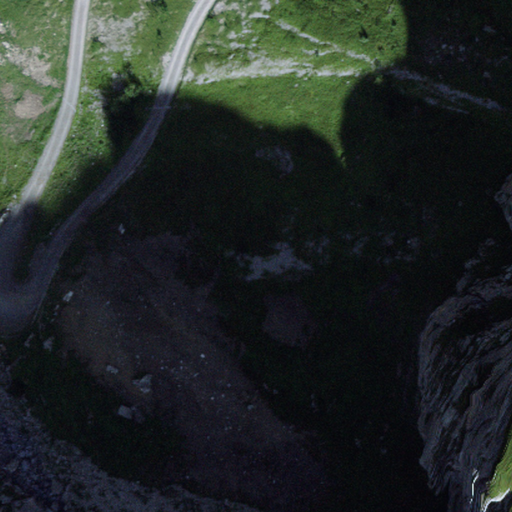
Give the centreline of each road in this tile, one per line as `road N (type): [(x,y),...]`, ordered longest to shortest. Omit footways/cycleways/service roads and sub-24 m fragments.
road 1 (track): [(199,0),(176,31),(139,135),(69,215),(30,299),(7,328),(0,326)]
road 2 (track): [(0,270),(57,99),(74,0)]
